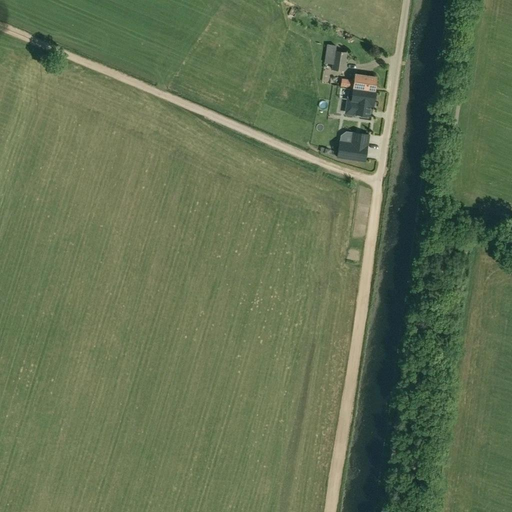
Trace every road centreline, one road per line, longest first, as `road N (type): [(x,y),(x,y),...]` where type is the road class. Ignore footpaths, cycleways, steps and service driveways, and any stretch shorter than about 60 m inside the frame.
road 1 (track): [(331,511),(378,185),(0,26)]
road 2 (track): [(384,511),(459,0)]
road 3 (unclassified): [(378,185),(406,0)]
